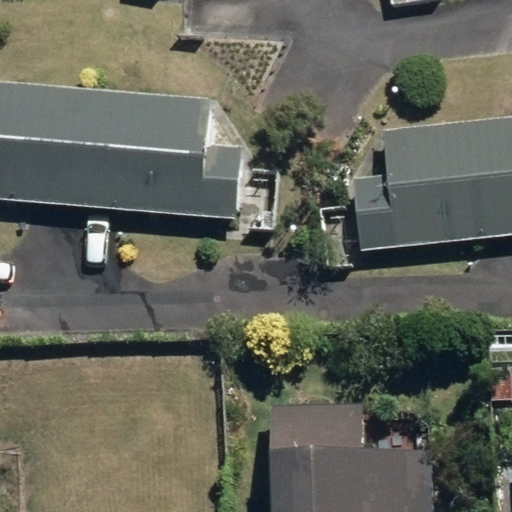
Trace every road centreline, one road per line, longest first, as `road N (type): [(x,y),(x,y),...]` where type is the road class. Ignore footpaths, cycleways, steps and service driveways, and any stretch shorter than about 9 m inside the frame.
road 1 (residential): [(300,296),(11,306)]
road 2 (residential): [(300,296),(299,38)]
road 3 (residential): [(299,38),(511,24)]
road 4 (residential): [(511,285),(300,296)]
